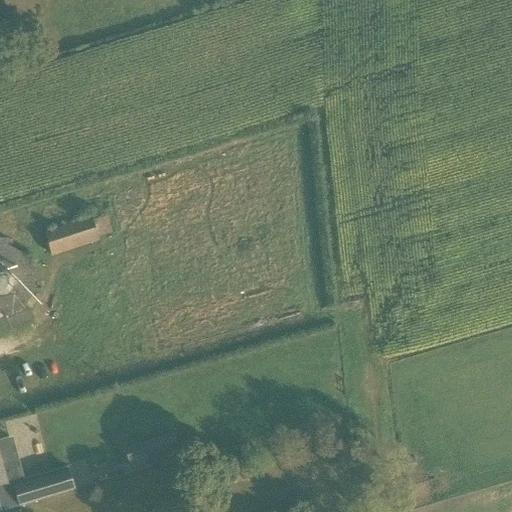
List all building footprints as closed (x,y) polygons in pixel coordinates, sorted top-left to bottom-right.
[(103,207),(49,223),(56,248),(111,232),(103,207)] [(6,317),(7,316),(24,309),(34,293),(34,272),(24,255),(8,247),(9,239),(0,238),(0,312),(4,313),(6,317)] [(0,486),(7,485),(4,474),(19,470),(10,438),(0,440),(0,486)] [(205,451),(209,467),(244,458),(240,442),(205,451)] [(148,466),(141,443),(125,448),(132,471),(148,466)] [(20,506),(75,489),(69,472),(14,488),(20,506)]
